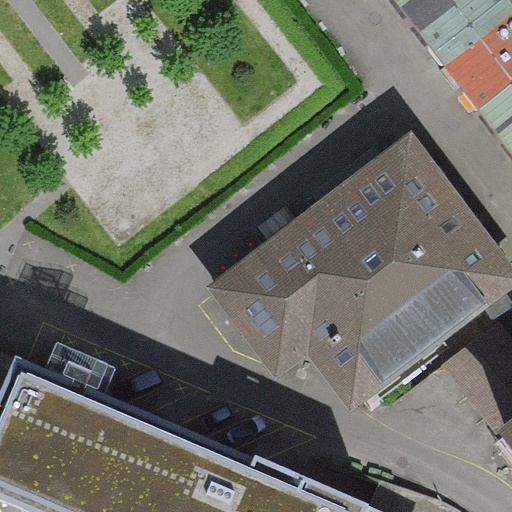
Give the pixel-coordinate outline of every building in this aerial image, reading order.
[(428,0),(373,0),(393,27),(428,0)] [(511,120),(511,0),(428,0),(393,27),(482,144),(511,120)] [(511,120),(482,144),(511,183),(511,120)] [(511,288),(511,279),(412,152),(222,302),(292,390),(325,365),(360,409),(511,288)] [(432,374),(490,450),(511,433),(511,364),(488,332),(432,374)] [(358,511),(17,369),(0,410),(0,495),(40,511),(358,511)] [(511,433),(490,450),(511,479),(511,433)]
